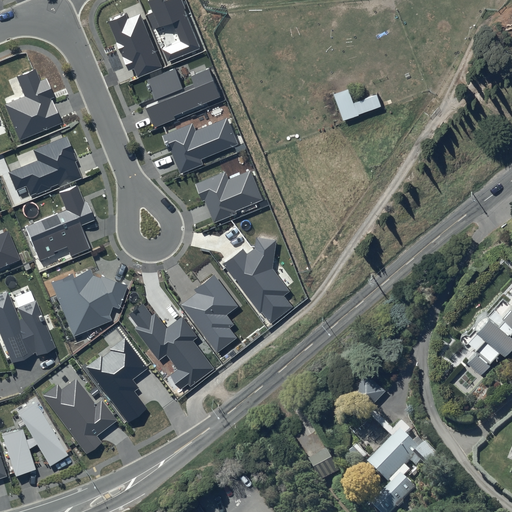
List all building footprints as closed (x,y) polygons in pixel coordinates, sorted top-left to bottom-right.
[(202,47),(181,0),(147,0),(152,13),(148,15),(154,29),(173,21),(181,42),(163,49),(168,62),(202,47)] [(126,13),(108,21),(128,71),(134,68),(137,75),(161,65),(140,14),(128,19),(126,13)] [(36,68),(16,76),(25,96),(5,104),(20,140),(62,123),(51,98),(54,97),(46,78),(41,80),(36,68)] [(209,69),(191,76),(194,84),(183,89),(175,69),(147,80),(157,102),(145,107),(154,128),(175,119),(174,116),(220,97),(209,69)] [(348,84),(332,90),(343,118),(359,112),(359,111),(380,103),(376,91),(353,99),(348,84)] [(226,118),(196,131),(192,123),(164,135),(180,174),(203,164),(201,160),(238,144),(226,118)] [(38,161),(9,173),(16,190),(26,186),(30,195),(58,184),(59,187),(81,178),(75,162),(77,161),(67,136),(33,150),(38,161)] [(225,172),(195,184),(203,201),(204,201),(213,223),(236,213),(236,211),(263,200),(250,170),(228,179),(225,172)] [(67,211),(26,227),(40,261),(56,255),(55,252),(67,247),(71,257),(90,249),(81,225),(94,220),(87,202),(84,203),(77,185),(59,192),(67,211)] [(0,268),(20,260),(8,231),(0,234),(0,268)] [(243,249),(223,264),(260,314),(262,313),(270,324),(292,307),(284,296),(290,291),(273,269),(276,240),(256,237),(255,248),(247,254),(243,249)] [(72,274),(51,282),(73,337),(112,320),(110,315),(113,307),(119,309),(127,285),(101,276),(100,278),(94,276),(90,270),(74,277),(72,274)] [(214,274),(194,290),(197,293),(181,305),(218,353),(237,338),(230,328),(234,325),(227,315),(238,306),(214,274)] [(8,291),(0,294),(0,332),(13,363),(36,353),(37,356),(57,348),(37,300),(18,307),(23,319),(20,320),(8,291)] [(511,301),(504,311),(505,312),(499,319),(488,309),(476,322),(487,332),(475,344),(478,346),(466,359),(481,373),(491,362),(489,360),(501,347),(505,350),(511,341),(511,329),(510,328),(511,325),(511,301)] [(143,304),(129,314),(138,326),(135,329),(158,361),(167,354),(178,369),(169,375),(180,390),(188,384),(190,387),(214,369),(193,341),(197,338),(182,317),(167,328),(155,313),(152,316),(143,304)] [(86,367),(128,422),(147,408),(134,391),(139,388),(133,380),(149,369),(125,338),(110,349),(111,351),(103,357),(101,355),(86,367)] [(393,436),(368,461),(391,483),(372,502),(381,511),(390,511),(415,487),(404,476),(411,469),(406,464),(411,459),(417,466),(422,461),(428,468),(442,454),(427,439),(420,446),(409,435),(414,430),(402,419),(393,428),(369,404),(385,388),(366,369),(348,386),(366,404),(363,407),(393,436)] [(58,384),(42,395),(87,454),(102,442),(97,435),(117,421),(102,401),(95,405),(76,379),(62,389),(58,384)] [(33,438),(27,440),(23,428),(2,435),(15,477),(37,469),(30,449),(37,445),(51,466),(69,455),(35,401),(17,411),(33,438)] [(358,445),(351,453),(361,463),(368,455),(358,445)] [(329,449),(310,459),(322,481),(341,471),(329,449)]
